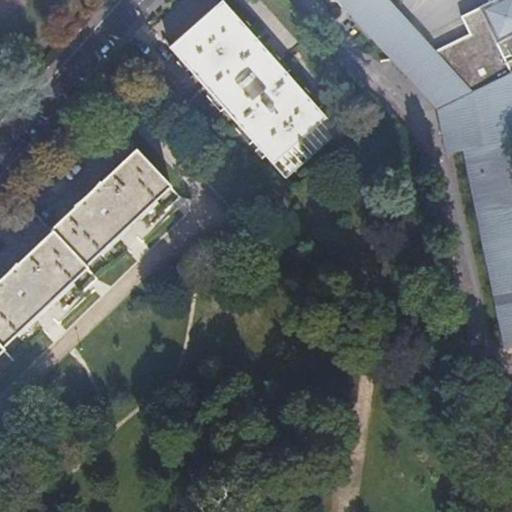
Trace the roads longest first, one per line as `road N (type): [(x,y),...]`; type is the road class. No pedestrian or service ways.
road 1 (residential): [(511,366),(495,370),(472,333),(418,129),(298,0)]
road 2 (residential): [(0,158),(139,0)]
